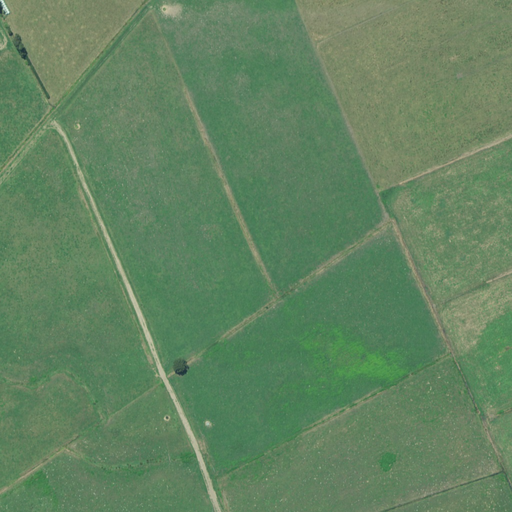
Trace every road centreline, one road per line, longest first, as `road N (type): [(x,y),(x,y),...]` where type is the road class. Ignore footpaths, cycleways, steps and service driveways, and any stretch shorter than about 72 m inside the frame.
road 1 (unclassified): [(44,124),(59,131),(217,511)]
road 2 (unclassified): [(44,124),(146,3)]
